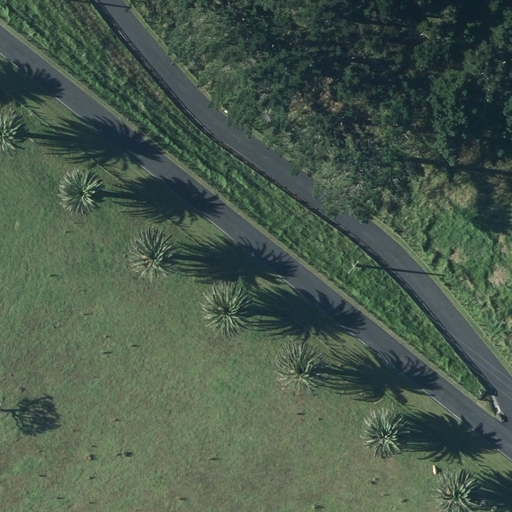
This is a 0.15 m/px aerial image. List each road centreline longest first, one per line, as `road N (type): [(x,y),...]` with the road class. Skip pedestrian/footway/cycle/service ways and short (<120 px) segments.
road 1 (unclassified): [(511,446),(0,44)]
road 2 (unclassified): [(112,0),(186,95),(243,148),(386,250),(511,402)]
